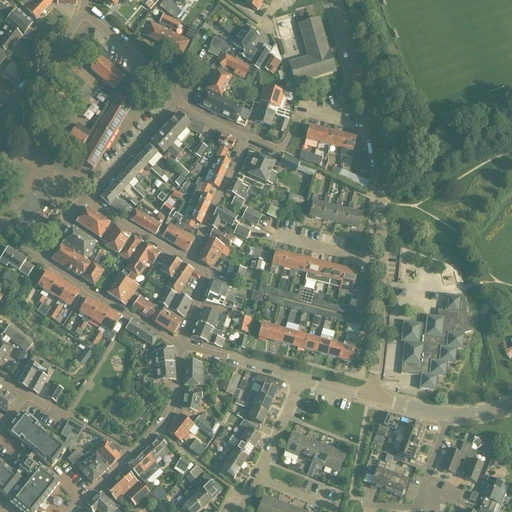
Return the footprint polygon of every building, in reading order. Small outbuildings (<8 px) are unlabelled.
[(23,0),(22,1),(26,5),(24,8),(35,19),(53,0),(32,0),(30,2),(27,0),(23,0)] [(147,0),(144,4),(150,9),(158,0),(147,0)] [(165,0),(164,0),(161,6),(167,10),(171,3),(165,0)] [(263,2),(260,0),(247,0),(245,4),(257,12),(263,2)] [(22,37),(32,25),(16,11),(6,22),(22,37)] [(163,15),(159,23),(165,26),(171,29),(175,21),(163,15)] [(296,83),(335,72),(329,53),(323,55),(322,51),(325,50),(325,48),(322,40),(324,39),(318,20),(299,26),(308,58),(290,63),(296,83)] [(176,32),(180,24),(175,21),(171,29),(176,32)] [(143,35),(162,45),(169,32),(149,22),(143,35)] [(0,48),(8,56),(22,38),(4,24),(0,28),(0,48)] [(340,27),(333,29),(335,39),(343,37),(340,27)] [(251,46),(257,37),(245,28),(233,45),(241,51),(238,54),(244,59),(253,47),(251,46)] [(182,55),(189,42),(169,32),(162,45),(182,55)] [(100,58),(90,70),(102,80),(114,90),(112,92),(114,93),(104,109),(93,127),(90,133),(77,125),(74,130),(73,129),(65,143),(80,152),(83,153),(79,161),(93,170),(133,103),(130,101),(140,85),(129,76),(110,60),(112,58),(89,38),(88,37),(87,37),(86,37),(85,38),(84,39),(81,43),(82,42),(100,58)] [(282,57),(287,55),(283,40),(277,42),(282,57)] [(13,59),(8,56),(0,48),(0,66),(5,70),(13,59)] [(259,51),(250,66),(258,71),(269,53),(261,48),(259,51)] [(261,66),(273,75),(281,63),(269,54),(261,66)] [(234,71),(233,75),(244,80),(250,67),(225,55),(216,62),(222,70),(226,67),(234,71)] [(205,92),(220,98),(231,78),(216,71),(212,79),(205,91),(205,92)] [(278,109),(279,109),(283,110),(288,95),(264,87),(262,95),(260,102),(270,105),(270,106),(278,109)] [(198,106),(213,113),(220,98),(205,92),(198,106)] [(236,123),(242,109),(220,98),(213,113),(236,123)] [(83,116),(89,120),(98,108),(92,104),(83,116)] [(283,110),(279,109),(278,109),(270,106),(270,105),(269,107),(260,104),(259,104),(254,122),(270,127),(274,116),(282,119),(283,118),(285,111),(283,110)] [(251,113),(245,110),(240,119),(247,122),(251,113)] [(201,136),(206,127),(188,119),(186,121),(178,114),(164,129),(177,140),(187,130),(200,136),(201,136)] [(317,144),(321,130),(309,127),(305,141),(317,144)] [(177,140),(164,129),(151,143),(152,144),(163,155),(167,151),(176,160),(182,153),(173,145),(177,140)] [(332,133),(321,130),(317,144),(329,147),(332,133)] [(340,150),(344,136),(332,133),(329,147),(340,150)] [(220,146),(218,151),(226,155),(228,150),(231,151),(236,141),(222,135),(217,145),(220,146)] [(356,139),(344,136),(340,150),(352,153),(356,139)] [(201,159),(207,148),(201,145),(195,155),(201,159)] [(149,147),(139,157),(152,169),(162,158),(149,147)] [(226,155),(218,151),(215,157),(220,159),(214,172),(224,176),(230,163),(223,160),(226,155)] [(319,166),(322,158),(314,156),(307,153),(305,160),(304,162),(319,166)] [(271,172),(275,163),(256,155),(247,175),(265,183),(266,183),(272,186),(277,175),(271,172)] [(296,173),(300,163),(283,156),(279,164),(279,166),(296,173)] [(152,169),(139,157),(129,168),(138,176),(144,169),(149,173),(152,169)] [(177,169),(186,177),(189,173),(180,165),(177,169)] [(155,166),(152,169),(165,183),(169,180),(155,166)] [(345,181),(348,173),(342,171),(334,167),(333,169),(331,175),(330,175),(345,181)] [(128,186),(134,180),(139,184),(143,180),(138,176),(129,168),(120,178),(128,186)] [(177,172),(172,178),(180,185),(185,179),(177,172)] [(218,190),(224,176),(214,172),(209,183),(198,179),(195,185),(202,188),(209,192),(212,187),(218,190)] [(348,173),(345,181),(355,185),(358,178),(348,173)] [(128,186),(120,178),(110,188),(119,196),(128,186)] [(249,186),(248,188),(241,185),(242,184),(232,179),(226,192),(236,197),(236,199),(234,198),(231,205),(240,209),(243,203),(238,200),(239,198),(243,200),(246,193),(259,198),(262,191),(249,186)] [(143,199),(146,196),(136,186),(132,189),(143,199)] [(110,206),(116,200),(119,196),(110,188),(100,199),(109,207),(110,206)] [(207,197),(209,192),(202,188),(199,194),(202,196),(196,208),(206,212),(212,199),(207,197)] [(172,196),(179,200),(181,194),(178,193),(174,191),(172,196)] [(162,203),(166,197),(160,193),(156,198),(162,203)] [(312,203),(309,218),(321,221),(325,205),(323,205),(316,203),(318,195),(313,194),(311,203),(312,203)] [(325,205),(321,221),(333,224),(337,208),(335,208),(328,206),(330,198),(327,197),(325,197),(323,205),(325,205)] [(135,207),(139,204),(133,199),(130,202),(135,206),(135,207)] [(116,200),(110,206),(125,215),(126,214),(129,208),(116,200)] [(337,208),(333,224),(345,227),(349,212),(347,211),(340,209),(342,201),(338,200),(337,200),(335,208),(337,208)] [(349,212),(345,227),(357,230),(361,215),(352,212),(354,204),(351,204),(349,203),(347,211),(349,212)] [(171,208),(165,204),(160,210),(169,216),(172,212),(169,211),(171,208)] [(263,214),(270,217),(277,220),(281,212),(267,205),(263,214)] [(231,227),(237,217),(220,208),(218,207),(213,217),(208,226),(213,229),(216,230),(221,221),(231,227)] [(99,239),(110,224),(87,208),(76,224),(99,239)] [(200,226),(206,212),(196,208),(191,221),(187,219),(184,225),(193,229),(195,223),(200,226)] [(260,218),(261,217),(247,209),(242,218),(253,224),(256,226),(260,218)] [(155,236),(161,226),(135,211),(131,218),(130,221),(155,236)] [(180,222),(183,217),(176,212),(173,217),(180,222)] [(175,226),(178,220),(171,218),(169,223),(175,226)] [(162,238),(174,245),(182,233),(186,226),(179,222),(175,229),(169,226),(162,238)] [(110,224),(99,241),(105,245),(104,247),(118,255),(130,236),(114,226),(110,224)] [(246,241),(250,232),(237,226),(233,235),(236,236),(246,241)] [(86,260),(96,244),(73,229),(64,243),(63,245),(86,260)] [(213,230),(209,237),(226,247),(229,249),(235,239),(226,234),(224,237),(213,230)] [(194,240),(182,233),(174,245),(186,253),(194,240)] [(119,256),(129,263),(142,244),(131,237),(119,256)] [(209,239),(201,253),(216,261),(225,248),(209,239)] [(27,264),(25,263),(26,261),(7,250),(0,245),(0,255),(2,257),(0,260),(0,263),(6,268),(8,265),(19,272),(27,278),(34,268),(32,267),(27,264)] [(126,271),(137,277),(147,262),(152,266),(160,254),(144,245),(126,271)] [(82,279),(91,264),(85,261),(61,246),(61,248),(53,258),(52,261),(82,279)] [(250,248),(249,257),(267,259),(268,250),(250,248)] [(283,269),(287,255),(275,252),(271,264),(271,266),(283,269)] [(211,269),(216,261),(201,253),(197,261),(211,269)] [(165,288),(167,289),(178,296),(179,295),(193,271),(163,255),(157,264),(163,267),(160,272),(162,274),(162,275),(171,280),(165,288)] [(295,272),(298,258),(287,255),(283,269),(290,271),(288,277),(293,279),(295,272)] [(295,272),(306,275),(310,261),(298,258),(295,272)] [(318,278),(322,264),(310,261),(306,275),(305,280),(316,283),(318,278)] [(91,263),(91,264),(82,279),(81,279),(94,287),(104,272),(91,263)] [(333,267),(322,264),(318,278),(316,283),(328,286),(330,281),(329,281),(333,267)] [(232,277),(244,279),(246,269),(235,266),(232,277)] [(341,284),(345,270),(333,267),(329,281),(341,284)] [(124,270),(121,274),(133,283),(134,282),(135,282),(137,278),(137,277),(126,271),(124,270)] [(353,287),(359,288),(359,286),(362,276),(356,275),(357,273),(345,270),(339,292),(351,295),(353,287)] [(38,287),(48,294),(57,280),(46,273),(38,287)] [(133,283),(121,274),(107,294),(125,306),(138,287),(133,283)] [(59,300),(68,287),(57,280),(48,294),(59,300)] [(208,288),(205,296),(234,304),(235,304),(241,307),(243,301),(229,295),(231,290),(224,288),(225,286),(211,280),(208,288)] [(369,288),(359,286),(359,288),(358,290),(358,292),(369,295),(369,288)] [(79,293),(68,287),(59,300),(70,307),(79,293)] [(269,295),(276,296),(277,290),(266,287),(264,293),(269,295)] [(167,310),(183,319),(192,302),(179,295),(178,296),(167,289),(161,300),(159,304),(167,310)] [(277,290),(276,296),(288,299),(289,293),(277,290)] [(253,291),(252,301),(260,301),(261,292),(253,291)] [(297,296),(289,293),(288,299),(299,302),(300,296),(297,296)] [(310,305),(322,308),(323,303),(324,303),(326,296),(318,294),(317,301),(312,299),(310,305)] [(42,305),(46,299),(40,295),(37,299),(38,299),(36,302),(42,305)] [(234,304),(205,296),(203,303),(224,308),(225,308),(230,309),(232,310),(234,304)] [(300,296),(299,302),(310,305),(312,299),(301,297),(300,296)] [(132,309),(143,316),(151,305),(140,297),(132,309)] [(267,303),(279,307),(281,300),(268,297),(267,303)] [(420,377),(419,389),(427,390),(436,391),(437,377),(445,378),(447,364),(454,365),(456,350),(462,351),(464,335),(470,333),(466,315),(459,315),(461,298),(446,297),(444,313),(440,313),(439,319),(426,317),(425,326),(403,323),(401,343),(404,344),(401,375),(420,377)] [(90,320),(99,306),(88,299),(79,313),(85,317),(82,322),(81,321),(77,327),(83,331),(87,325),(91,320),(90,320)] [(291,310),(292,304),(281,300),(279,307),(291,310)] [(323,303),(322,308),(334,312),(335,306),(323,303)] [(291,310),(302,313),(304,307),(292,304),(291,310)] [(62,309),(55,305),(48,317),(54,321),(62,309)] [(155,324),(162,312),(151,305),(143,316),(155,324)] [(91,320),(101,327),(109,313),(99,306),(90,320),(91,320)] [(347,309),(335,306),(334,312),(346,315),(347,309)] [(314,316),(316,310),(304,307),(302,313),(314,316)] [(163,310),(162,312),(155,324),(173,335),(182,322),(163,310)] [(203,310),(197,324),(213,330),(222,333),(224,328),(223,328),(226,318),(219,315),(203,310)] [(327,313),(316,310),(314,316),(326,319),(327,313)] [(113,331),(120,319),(109,313),(101,327),(98,331),(97,331),(89,343),(96,347),(103,335),(106,330),(111,333),(113,331)] [(326,319),(337,322),(339,316),(327,313),(326,319)] [(249,333),(252,318),(242,316),(238,331),(249,333)] [(349,325),(350,319),(339,316),(337,322),(349,325)] [(362,322),(350,319),(349,325),(361,328),(362,322)] [(152,347),(158,338),(131,321),(126,331),(152,347)] [(213,330),(197,324),(191,338),(222,348),(223,344),(219,342),(222,333),(213,330)] [(258,339),(270,342),(273,328),(261,324),(258,339)] [(3,334),(26,353),(27,352),(33,345),(10,325),(5,332),(3,334)] [(281,345),(285,331),(273,328),(270,342),(281,345)] [(281,345),(293,348),(297,334),(285,331),(281,345)] [(304,351),(308,337),(297,334),(293,348),(304,351)] [(245,345),(247,337),(241,336),(238,348),(244,349),(245,345)] [(327,358),(331,343),(332,339),(321,336),(320,340),(316,354),(327,358)] [(320,340),(308,337),(304,351),(316,354),(320,340)] [(0,364),(10,348),(0,341),(0,364)] [(344,341),(343,347),(339,361),(351,364),(351,363),(355,350),(354,350),(355,344),(344,341)] [(339,361),(343,347),(331,343),(327,358),(339,361)] [(84,365),(92,353),(86,349),(78,361),(84,365)] [(154,367),(174,363),(173,349),(152,355),(154,367)] [(209,387),(210,376),(207,375),(207,366),(203,366),(203,365),(185,362),(184,387),(189,387),(199,387),(209,387)] [(17,383),(28,389),(40,369),(29,363),(17,383)] [(164,381),(175,381),(174,363),(154,367),(156,381),(164,381)] [(46,372),(40,369),(28,389),(38,395),(47,379),(43,377),(46,372)] [(233,396),(241,378),(233,375),(225,393),(233,396)] [(261,387),(257,396),(272,402),(277,390),(272,388),(275,380),(258,375),(254,384),(261,387)] [(239,388),(244,390),(247,383),(241,381),(239,388)] [(48,398),(55,403),(62,391),(55,386),(48,398)] [(200,400),(202,400),(200,391),(200,390),(189,391),(185,392),(181,410),(197,413),(200,400)] [(0,409),(6,414),(15,401),(0,391),(0,409)] [(244,407),(252,410),(253,408),(267,414),(272,402),(257,396),(250,393),(245,404),(244,407)] [(218,404),(213,398),(209,401),(213,407),(218,404)] [(253,408),(252,410),(248,420),(260,425),(262,426),(267,414),(253,408)] [(387,427),(391,417),(383,414),(379,424),(387,427)] [(20,416),(7,433),(22,445),(24,442),(38,454),(36,456),(51,468),(57,461),(55,460),(58,456),(60,457),(66,450),(51,438),(36,427),(37,426),(29,419),(27,421),(20,416)] [(186,435),(193,426),(193,425),(180,416),(167,432),(180,442),(182,440),(185,442),(189,437),(186,435)] [(212,440),(221,423),(213,418),(209,424),(199,417),(193,425),(212,440)] [(246,432),(242,438),(241,440),(254,448),(261,438),(256,435),(259,430),(258,430),(244,420),(239,427),(246,432)] [(70,435),(77,440),(83,430),(68,421),(65,427),(60,435),(67,440),(70,435)] [(406,430),(399,428),(398,431),(423,441),(427,431),(413,426),(408,424),(406,430)] [(398,431),(399,428),(399,427),(394,425),(391,433),(396,435),(398,431)] [(376,434),(383,437),(386,431),(379,427),(376,434)] [(222,428),(218,435),(222,437),(226,430),(222,428)] [(403,439),(401,445),(419,451),(420,448),(423,441),(398,431),(396,435),(396,436),(403,439)] [(298,457),(306,438),(292,433),(284,452),(298,457)] [(234,450),(247,459),(250,460),(254,455),(251,453),(254,448),(241,440),(242,438),(235,434),(234,435),(232,438),(239,442),(235,449),(234,450)] [(375,436),(373,442),(382,446),(384,439),(375,436)] [(319,443),(306,438),(298,457),(311,462),(319,443)] [(156,465),(171,451),(159,439),(144,453),(156,465)] [(192,452),(198,444),(192,439),(186,447),(192,452)] [(478,439),(472,443),(477,449),(483,445),(478,439)] [(401,445),(393,442),(392,446),(399,448),(396,454),(415,461),(419,451),(401,445)] [(459,459),(464,461),(469,449),(471,445),(464,442),(459,453),(449,450),(448,452),(442,470),(443,470),(443,472),(443,473),(448,475),(449,474),(450,473),(453,474),(459,459)] [(108,445),(106,443),(96,453),(110,468),(120,458),(119,456),(121,451),(123,452),(123,451),(108,443),(108,445)] [(325,468),(332,449),(319,443),(311,462),(325,468)] [(232,453),(228,459),(227,461),(240,470),(247,459),(234,450),(235,449),(228,444),(227,446),(225,448),(232,453)] [(346,454),(332,449),(325,468),(338,473),(346,454)] [(469,449),(464,461),(463,465),(468,467),(463,479),(475,483),(482,464),(472,460),(475,452),(469,449)] [(110,468),(96,453),(87,462),(91,467),(100,477),(110,468)] [(156,465),(144,453),(129,467),(139,477),(144,483),(153,476),(149,472),(156,465)] [(219,459),(226,463),(220,472),(225,475),(233,480),(240,470),(227,461),(228,459),(221,455),(221,456),(219,459)] [(72,466),(77,461),(71,456),(67,460),(72,466)] [(10,503),(21,511),(36,511),(43,503),(59,484),(38,467),(37,469),(25,460),(22,464),(19,468),(30,478),(25,484),(0,463),(0,492),(7,498),(9,496),(13,499),(10,503)] [(178,461),(174,470),(184,474),(188,465),(178,461)] [(91,467),(87,462),(78,470),(92,484),(100,477),(91,467)] [(388,472),(390,465),(386,463),(383,470),(373,466),(371,471),(370,476),(373,477),(370,486),(371,486),(370,489),(376,491),(377,489),(380,490),(387,472),(388,472)] [(196,467),(189,473),(195,479),(202,472),(196,467)] [(380,490),(390,494),(400,468),(396,467),(393,474),(388,472),(387,472),(380,490)] [(314,471),(309,468),(306,476),(311,478),(314,471)] [(400,468),(390,494),(400,498),(403,491),(404,489),(405,486),(407,481),(408,480),(408,479),(402,477),(405,470),(400,468)] [(126,470),(112,483),(117,489),(118,489),(124,495),(137,483),(126,470)] [(185,479),(193,486),(196,483),(197,482),(190,475),(185,479)] [(207,484),(202,489),(200,490),(211,502),(221,493),(210,482),(211,481),(205,475),(202,478),(207,484)] [(498,495),(502,485),(499,484),(500,481),(499,479),(494,477),(492,478),(491,480),(489,480),(482,497),(480,496),(477,503),(488,508),(490,501),(499,504),(502,496),(498,495)] [(118,501),(122,506),(127,502),(123,496),(124,495),(118,489),(117,489),(112,483),(106,489),(117,502),(118,501)] [(191,499),(202,510),(211,502),(200,490),(202,489),(196,483),(193,486),(198,492),(193,498),(191,499)] [(135,507),(150,493),(142,485),(141,484),(126,497),(135,507)] [(160,502),(166,496),(158,487),(152,493),(160,502)] [(200,511),(202,510),(191,499),(193,498),(187,492),(185,493),(184,495),(189,501),(182,508),(186,511),(200,511)] [(92,511),(96,509),(98,511),(118,511),(117,510),(113,506),(101,494),(87,506),(92,511)] [(272,511),(277,501),(263,495),(256,511),(272,511)] [(53,501),(53,506),(58,507),(61,505),(61,500),(56,498),(53,501)] [(288,511),(290,506),(277,501),(272,511),(288,511)]
